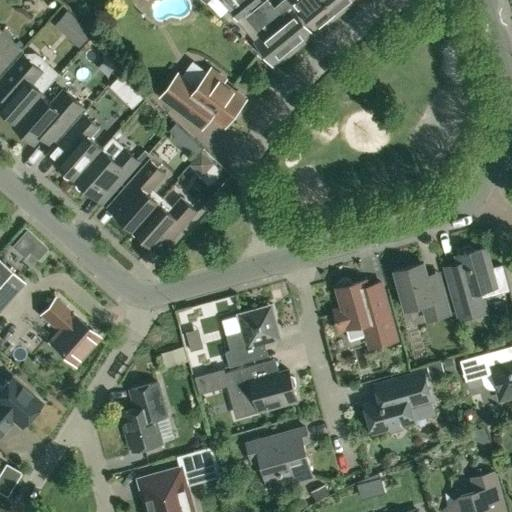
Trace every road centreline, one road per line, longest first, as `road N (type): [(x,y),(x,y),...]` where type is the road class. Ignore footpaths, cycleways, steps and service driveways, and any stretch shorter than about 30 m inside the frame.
road 1 (residential): [(269,266),(246,176),(260,138),(307,72),(396,0)]
road 2 (residential): [(20,502),(150,299)]
road 3 (residential): [(0,178),(130,294),(150,299)]
road 4 (residential): [(343,440),(295,259)]
road 5 (residential): [(295,259),(469,206)]
road 6 (residential): [(150,299),(269,266)]
